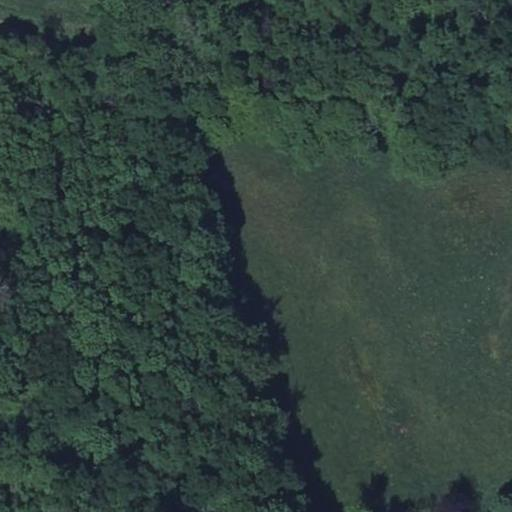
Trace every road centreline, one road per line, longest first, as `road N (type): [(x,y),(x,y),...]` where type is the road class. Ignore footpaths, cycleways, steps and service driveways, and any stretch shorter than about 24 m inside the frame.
road 1 (track): [(511,126),(310,110),(249,96),(102,105)]
road 2 (residential): [(69,155),(102,105),(107,68),(0,31)]
